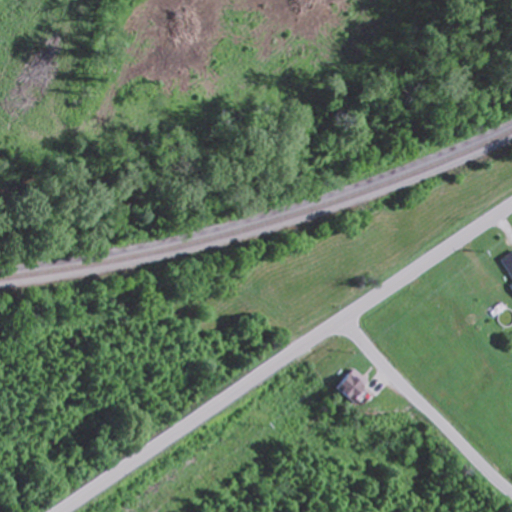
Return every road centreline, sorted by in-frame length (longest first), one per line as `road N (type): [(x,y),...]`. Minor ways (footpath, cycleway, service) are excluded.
road 1 (secondary): [(56,511),(511,205)]
road 2 (secondary): [(511,488),(345,318)]
